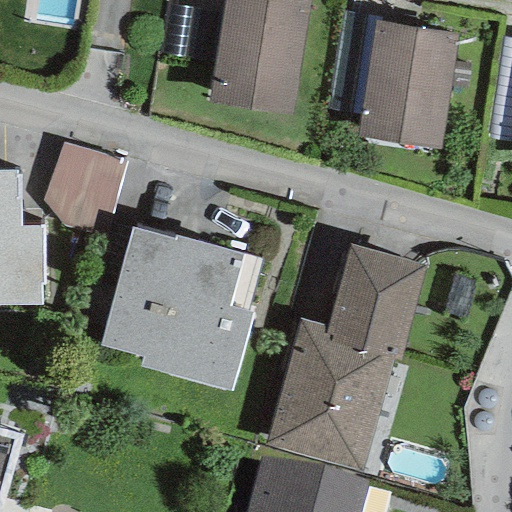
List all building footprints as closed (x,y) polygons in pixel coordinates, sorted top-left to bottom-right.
[(309,1),(299,0),(222,0),(206,103),(290,117),(309,1)] [(458,35),(374,22),(356,137),(440,150),(458,35)] [(0,300),(44,301),(44,221),(19,221),(18,166),(0,166),(0,300)] [(172,234),(130,223),(98,340),(139,351),(137,359),(232,385),(253,307),(229,300),(243,249),(173,229),(172,234)] [(425,263),(346,241),(323,322),(320,334),(391,354),(400,356),(425,263)] [(320,334),(323,322),(296,314),(260,441),(359,469),(391,354),(320,334)] [(0,501),(0,502),(21,429),(0,423),(0,501)] [(364,511),(368,499),(260,469),(248,511),(364,511)]
